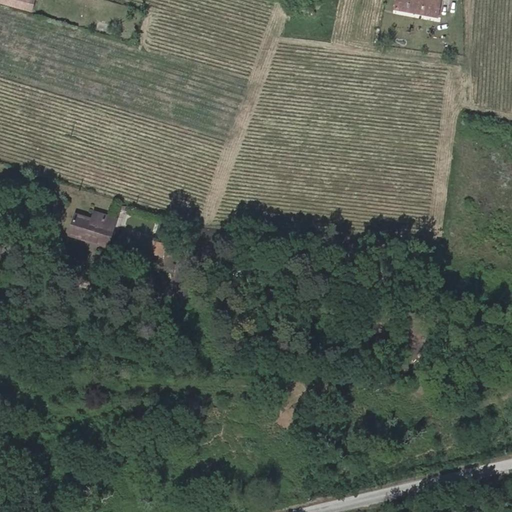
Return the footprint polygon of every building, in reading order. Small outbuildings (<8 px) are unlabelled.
[(36,0),(35,0),(17,0),(16,7),(32,11),(36,0)] [(398,0),(385,0),(384,8),(397,10),(398,0)] [(398,0),(397,10),(436,16),(438,0),(398,0)] [(77,213),(72,231),(99,239),(96,250),(119,256),(121,247),(113,245),(120,217),(96,211),(94,218),(77,213)] [(151,249),(165,253),(168,244),(153,240),(151,249)]
